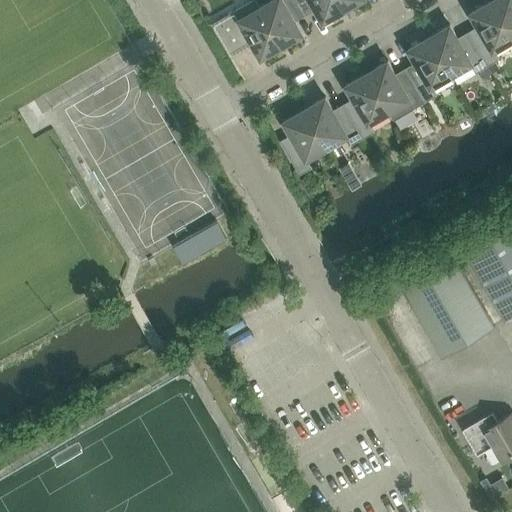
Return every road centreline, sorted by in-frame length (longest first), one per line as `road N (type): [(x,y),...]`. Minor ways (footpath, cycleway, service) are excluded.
road 1 (unclassified): [(451,511),(220,111)]
road 2 (residential): [(220,111),(411,0)]
road 3 (residential): [(220,111),(154,0)]
